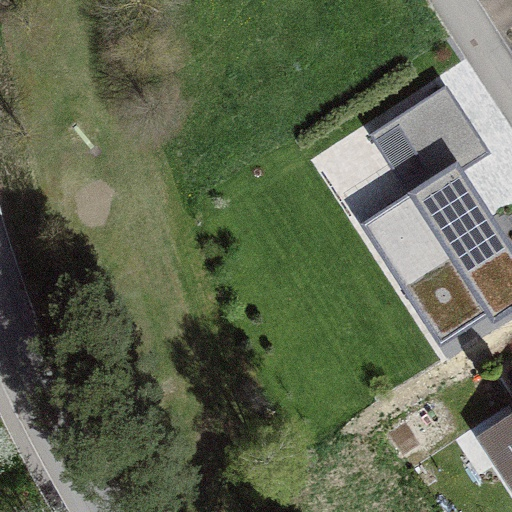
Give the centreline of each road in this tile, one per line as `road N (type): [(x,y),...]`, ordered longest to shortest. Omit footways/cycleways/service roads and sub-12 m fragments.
road 1 (tertiary): [(0,311),(98,511)]
road 2 (residential): [(451,0),(511,121)]
